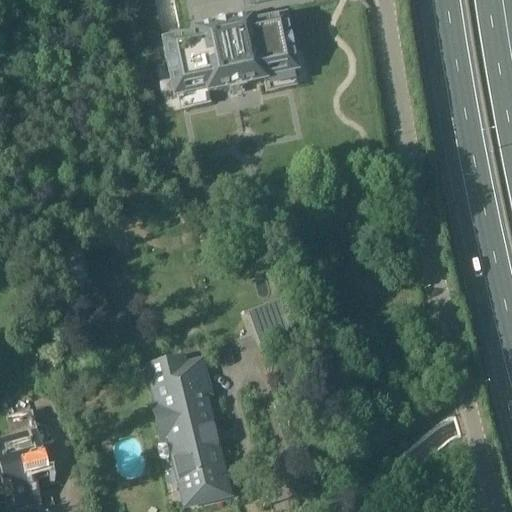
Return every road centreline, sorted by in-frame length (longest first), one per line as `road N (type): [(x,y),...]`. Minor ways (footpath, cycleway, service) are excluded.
road 1 (unclassified): [(465,403),(405,171),(375,0)]
road 2 (motorway): [(441,0),(479,228),(511,359)]
